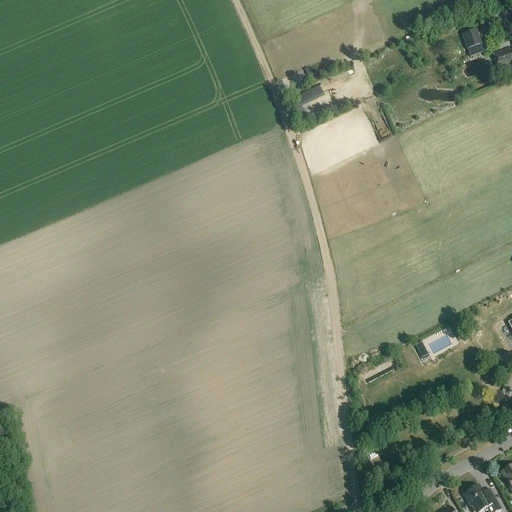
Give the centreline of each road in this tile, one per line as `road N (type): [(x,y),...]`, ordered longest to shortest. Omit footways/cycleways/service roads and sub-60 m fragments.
road 1 (track): [(360,511),(318,228),(297,152),(234,0)]
road 2 (residential): [(405,511),(431,485),(511,441)]
